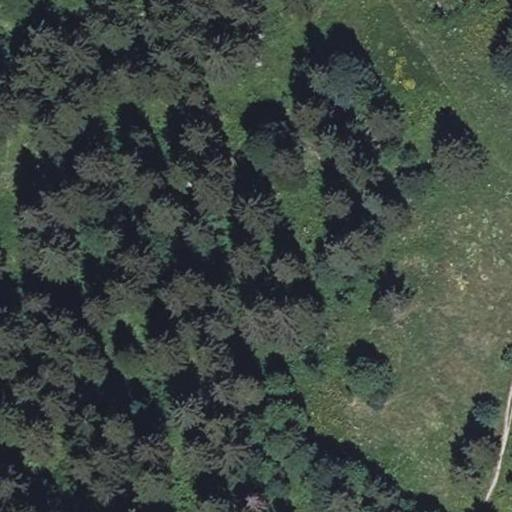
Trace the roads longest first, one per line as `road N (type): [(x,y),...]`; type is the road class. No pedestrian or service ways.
road 1 (track): [(511,128),(455,88),(394,0)]
road 2 (track): [(128,0),(95,12),(0,92)]
